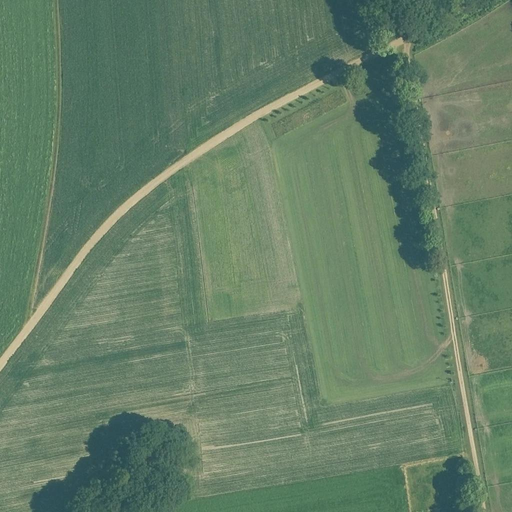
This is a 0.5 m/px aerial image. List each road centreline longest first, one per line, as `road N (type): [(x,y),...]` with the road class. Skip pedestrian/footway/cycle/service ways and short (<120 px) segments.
road 1 (track): [(452,12),(221,137),(146,188),(106,224),(0,361)]
road 2 (track): [(400,42),(485,511)]
